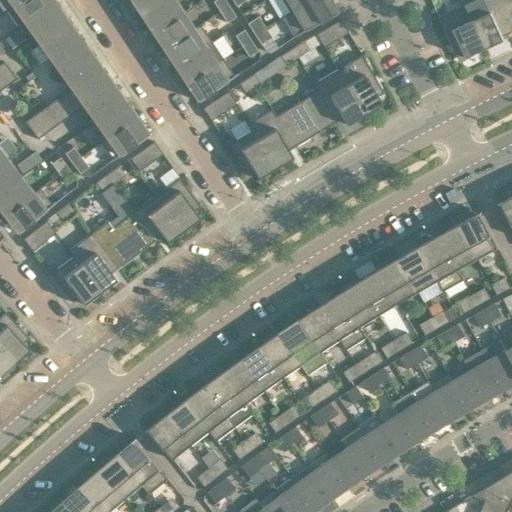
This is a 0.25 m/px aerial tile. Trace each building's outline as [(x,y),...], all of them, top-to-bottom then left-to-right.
[(0,0),(0,2),(6,10),(12,6),(12,5),(19,0),(0,0)] [(12,6),(6,10),(18,27),(25,23),(24,22),(54,1),(53,0),(52,0),(19,0),(12,5),(12,6)] [(124,100),(117,89),(117,88),(114,84),(114,83),(113,82),(112,83),(105,72),(106,72),(102,67),(102,66),(100,66),(93,56),(94,55),(90,50),(90,49),(89,50),(81,39),(82,39),(78,34),(79,34),(78,32),(77,33),(69,23),(70,22),(67,17),(66,16),(65,17),(57,6),(58,5),(55,1),(55,0),(54,0),(53,0),(54,1),(24,22),(25,23),(51,60),(50,65),(50,72),(52,77),(56,80),(63,83),(68,83),(71,87),(24,121),(37,139),(84,105),(95,121),(125,100),(124,100)] [(131,0),(137,9),(134,11),(137,17),(163,0),(131,0)] [(141,23),(145,21),(152,32),(183,11),(175,0),(163,0),(137,17),(141,22),(141,23)] [(220,12),(229,6),(225,0),(213,0),(213,1),(220,12)] [(309,0),(289,12),(282,16),(294,36),(338,11),(338,9),(336,11),(329,0),(309,0)] [(282,0),(289,12),(309,0),(282,0)] [(505,40),(503,36),(509,33),(495,2),(499,0),(474,0),(465,4),(486,49),(505,40)] [(511,0),(499,0),(495,2),(509,33),(511,32),(511,0)] [(439,16),(458,57),(465,54),(467,57),(486,49),(465,4),(439,16)] [(229,6),(220,12),(227,23),(236,17),(229,6)] [(160,43),(156,45),(160,51),(194,28),(193,28),(183,11),(152,32),(160,43)] [(254,34),(265,27),(258,16),(247,23),(254,34)] [(315,33),(323,47),(348,32),(340,19),(315,33)] [(164,57),(167,55),(175,66),(212,41),(200,23),(193,28),(194,28),(160,51),(163,56),(164,57)] [(265,27),(254,34),(261,44),(272,37),(265,27)] [(24,38),(17,29),(5,39),(12,47),(24,38)] [(242,46),(251,40),(244,29),(235,35),(242,46)] [(304,40),(292,48),(298,57),(310,49),(321,43),(315,34),(304,40)] [(251,40),(242,46),(249,57),(258,51),(251,40)] [(182,77),(179,79),(182,85),(223,58),(212,41),(175,66),(182,77)] [(280,56),(286,65),(298,57),(292,48),(280,56)] [(383,92),(361,54),(337,69),(364,114),(381,103),(377,96),(383,92)] [(198,100),(237,74),(237,72),(234,74),(223,58),(182,85),(186,90),(186,91),(190,89),(198,100)] [(0,90),(16,78),(3,61),(0,62),(0,192),(20,177),(0,150),(0,90)] [(260,69),(253,73),(260,83),(266,78),(260,69)] [(342,118),(346,124),(364,114),(337,69),(313,84),(317,90),(336,121),(342,118)] [(238,83),(245,93),(260,83),(253,73),(238,83)] [(202,107),(210,120),(237,103),(228,90),(202,107)] [(317,90),(276,115),(275,116),(294,146),(336,121),(317,90)] [(126,100),(125,99),(124,100),(125,100),(95,121),(88,125),(100,143),(136,117),(136,116),(128,106),(129,105),(126,100)] [(292,157),(288,150),(294,146),(275,116),(276,115),(272,108),(247,123),(251,130),(252,130),(274,167),(292,157)] [(150,133),(149,132),(148,133),(140,122),(141,122),(138,117),(137,116),(136,116),(136,117),(100,143),(112,159),(109,161),(109,162),(150,133)] [(253,171),(257,178),(274,167),(252,130),(251,130),(227,145),(246,175),(253,171)] [(129,158),(138,170),(162,153),(153,141),(129,158)] [(73,147),(64,153),(72,163),(81,157),(73,147)] [(29,155),(16,165),(22,173),(36,164),(42,159),(36,150),(29,155)] [(60,157),(51,163),(59,173),(67,167),(60,157)] [(81,176),(90,169),(81,157),(72,163),(81,176)] [(125,175),(119,165),(107,174),(113,183),(125,175)] [(67,167),(59,173),(66,183),(75,177),(67,167)] [(95,182),(101,191),(113,183),(107,174),(95,182)] [(0,209),(0,210),(0,216),(1,218),(33,193),(33,192),(20,177),(0,192),(0,209)] [(200,206),(179,177),(156,194),(183,229),(199,217),(194,211),(200,206)] [(5,223),(6,224),(9,221),(17,232),(55,202),(54,201),(52,204),(39,187),(33,192),(33,193),(1,218),(5,223)] [(161,235),(166,242),(183,229),(156,194),(134,210),(156,239),(161,235)] [(511,195),(500,202),(511,224),(511,195)] [(56,212),(62,221),(77,210),(70,201),(56,212)] [(113,226),(108,220),(90,234),(116,269),(156,239),(134,210),(113,226)] [(499,248),(480,212),(459,223),(478,259),(499,248)] [(22,238),(32,251),(55,232),(46,220),(22,238)] [(459,223),(439,234),(458,269),(459,269),(478,259),(459,223)] [(116,279),(111,273),(116,269),(90,234),(67,250),(72,257),(73,256),(99,292),(116,279)] [(464,280),(459,269),(458,269),(439,234),(418,246),(438,281),(437,281),(443,291),(464,280)] [(418,246),(398,257),(418,292),(437,281),(438,281),(418,246)] [(78,297),(83,304),(99,292),(73,256),(72,257),(50,273),(72,302),(78,297)] [(398,257),(378,269),(398,303),(418,292),(398,257)] [(378,269),(358,281),(379,315),(398,303),(378,269)] [(497,294),(508,289),(503,278),(492,284),(497,294)] [(358,281),(338,293),(360,327),(379,315),(358,281)] [(488,299),(483,289),(472,294),(477,305),(488,299)] [(338,293),(319,306),(340,340),(346,350),(367,337),(360,327),(338,293)] [(461,300),(467,311),(477,305),(472,294),(461,300)] [(500,316),(493,304),(485,309),(491,321),(500,316)] [(319,306),(299,318),(321,352),(322,351),(340,340),(319,306)] [(476,313),(483,325),(491,321),(485,309),(476,313)] [(449,321),(443,310),(433,317),(439,327),(449,321)] [(5,311),(0,315),(0,347),(14,363),(29,349),(23,343),(29,338),(5,311)] [(422,323),(428,333),(439,327),(433,317),(422,323)] [(328,361),(322,351),(321,352),(299,318),(280,331),(302,365),(308,375),(328,361)] [(463,337),(456,325),(448,330),(454,341),(463,337)] [(439,334),(446,346),(454,341),(448,330),(439,334)] [(280,331),(261,344),(283,377),(302,365),(280,331)] [(411,343),(404,333),(394,340),(400,350),(411,343)] [(383,346),(390,356),(400,350),(394,340),(383,346)] [(261,344),(241,358),(265,390),(283,377),(261,344)] [(426,358),(419,346),(411,351),(418,363),(426,358)] [(0,375),(14,363),(0,347),(0,375)] [(505,390),(511,386),(511,358),(507,349),(489,360),(505,390)] [(402,356),(409,368),(418,363),(411,351),(402,356)] [(373,367),(366,357),(356,364),(362,374),(373,367)] [(241,358),(223,371),(246,404),(247,403),(265,390),(241,358)] [(489,360),(471,370),(488,400),(505,390),(489,360)] [(345,370),(352,380),(362,374),(356,364),(345,370)] [(390,380),(382,369),(374,374),(382,385),(390,380)] [(470,410),(488,400),(471,370),(453,380),(452,380),(470,410)] [(235,427),(253,413),(254,413),(247,403),(246,404),(223,371),(204,385),(235,427)] [(366,379),(374,390),(382,385),(374,374),(366,379)] [(453,380),(449,374),(431,385),(453,421),(470,410),(452,380),(453,380)] [(335,391),(328,381),(318,388),(325,398),(335,391)] [(453,421),(431,385),(429,381),(411,392),(435,431),(453,421)] [(216,441),(235,427),(204,385),(185,399),(210,431),(209,432),(216,441)] [(356,402),(364,397),(357,385),(349,391),(356,402)] [(308,395),(315,405),(325,398),(318,388),(308,395)] [(418,442),(435,431),(411,392),(393,403),(399,413),(418,442)] [(185,399),(167,413),(192,445),(209,432),(210,431),(185,399)] [(337,415),(329,403),(321,409),(329,420),(337,415)] [(298,416),(291,407),(281,414),(288,424),(298,416)] [(313,414),(321,425),(329,420),(321,409),(313,414)] [(173,459),(192,445),(167,413),(148,428),(173,459)] [(401,453),(418,442),(399,413),(382,424),(401,453)] [(271,421),(278,431),(288,424),(281,414),(271,421)] [(384,464),(401,453),(382,424),(365,436),(384,464)] [(367,476),(384,464),(365,436),(359,427),(342,439),(347,447),(367,476)] [(302,439),(294,428),(286,433),(294,444),(302,439)] [(262,442),(255,433),(245,440),(252,450),(262,442)] [(278,439),(286,450),(294,444),(286,433),(278,439)] [(168,479),(135,438),(117,454),(143,484),(142,485),(150,494),(168,479)] [(235,448),(242,457),(252,450),(245,440),(235,448)] [(350,487),(367,476),(347,447),(331,459),(330,459),(350,487)] [(268,464),(259,453),(252,459),(260,469),(268,464)] [(331,459),(327,453),(309,465),(333,499),(350,487),(330,459),(331,459)] [(117,454),(99,469),(125,499),(142,485),(143,484),(117,454)] [(244,464),(252,475),(260,469),(252,459),(244,464)] [(226,469),(219,460),(209,467),(217,477),(226,469)] [(317,511),(333,499),(309,465),(292,477),(317,511)] [(199,475),(207,485),(217,477),(209,467),(199,475)] [(99,469),(81,484),(106,511),(110,511),(125,499),(99,469)] [(511,470),(473,494),(484,498),(477,511),(507,511),(511,502),(511,470)] [(292,511),(315,511),(317,511),(292,477),(275,490),(292,511)] [(234,489),(225,478),(218,484),(226,495),(234,489)] [(106,511),(81,484),(64,499),(75,511),(106,511)] [(210,490),(219,501),(226,495),(218,484),(210,490)] [(266,511),(292,511),(275,490),(259,502),(266,511)] [(172,511),(178,508),(170,498),(161,506),(165,511),(172,511)] [(266,511),(259,502),(256,498),(239,511),(266,511)] [(75,511),(64,499),(49,511),(75,511)]
